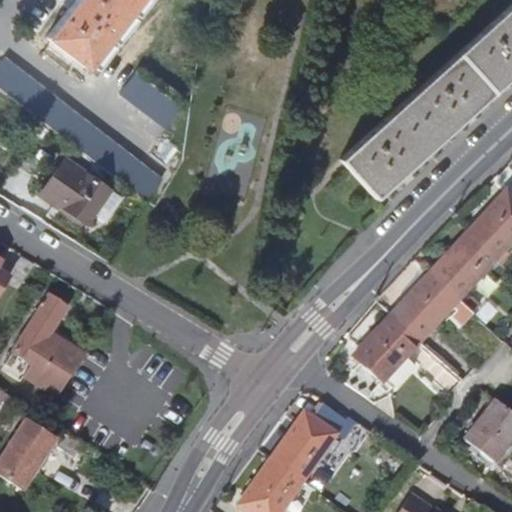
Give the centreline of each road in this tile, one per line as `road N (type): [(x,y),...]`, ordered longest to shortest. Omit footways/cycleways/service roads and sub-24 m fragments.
road 1 (secondary): [(284,357),(511,129)]
road 2 (residential): [(0,216),(263,383)]
road 3 (residential): [(417,450),(284,357)]
road 4 (secondary): [(179,511),(263,383)]
road 5 (residential): [(417,450),(504,349)]
road 6 (unknown): [(80,99),(160,0)]
